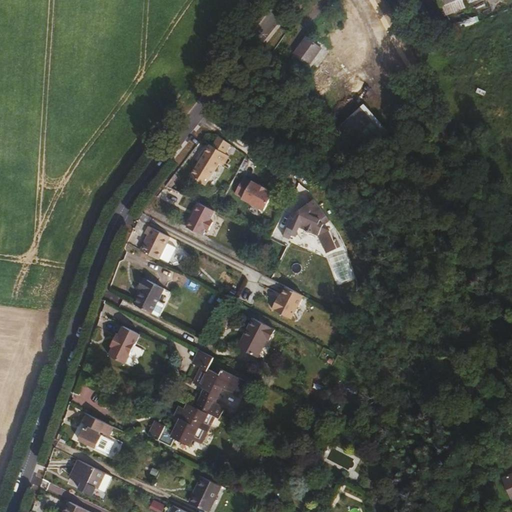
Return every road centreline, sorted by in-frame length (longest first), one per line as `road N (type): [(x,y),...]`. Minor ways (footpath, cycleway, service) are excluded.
road 1 (tertiary): [(8,511),(121,220),(278,0)]
road 2 (unknown): [(196,110),(295,188)]
